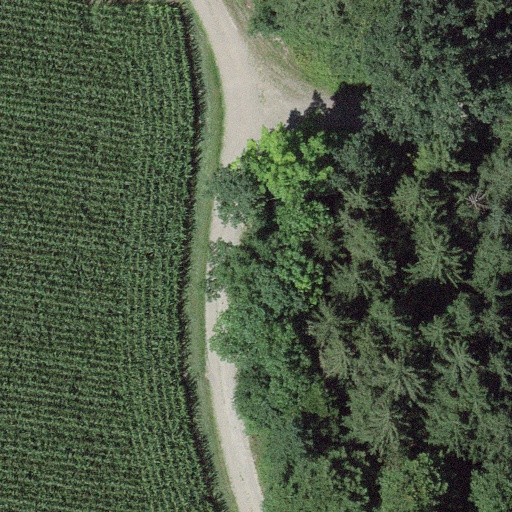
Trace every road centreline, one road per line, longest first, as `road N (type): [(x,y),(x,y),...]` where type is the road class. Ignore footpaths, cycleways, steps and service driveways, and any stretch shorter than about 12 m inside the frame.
road 1 (track): [(264,511),(231,368),(231,234),(248,127),(511,126)]
road 2 (track): [(248,127),(204,0)]
